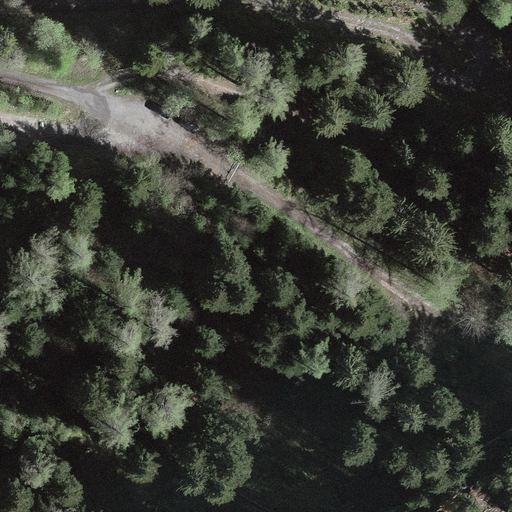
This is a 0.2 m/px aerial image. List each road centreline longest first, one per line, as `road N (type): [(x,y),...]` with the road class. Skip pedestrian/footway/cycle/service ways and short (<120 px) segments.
road 1 (track): [(416,0),(468,32),(479,55),(463,78),(441,77),(419,46),(379,26),(297,10),(201,1),(0,6)]
road 2 (track): [(127,108),(176,132),(459,322),(511,347)]
road 3 (track): [(511,154),(334,119),(152,70),(81,93)]
road 4 (track): [(0,119),(47,126),(127,108)]
